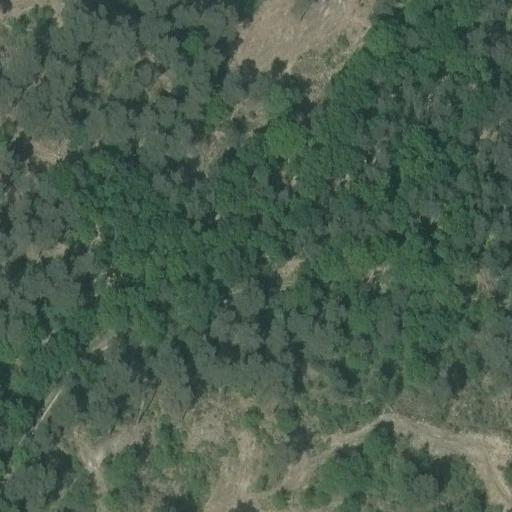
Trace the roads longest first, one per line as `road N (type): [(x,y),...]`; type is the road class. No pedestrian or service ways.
road 1 (track): [(511,318),(273,299),(212,307),(107,344),(56,400),(0,505)]
road 2 (track): [(444,0),(360,92),(311,128),(225,158),(80,167),(0,149)]
